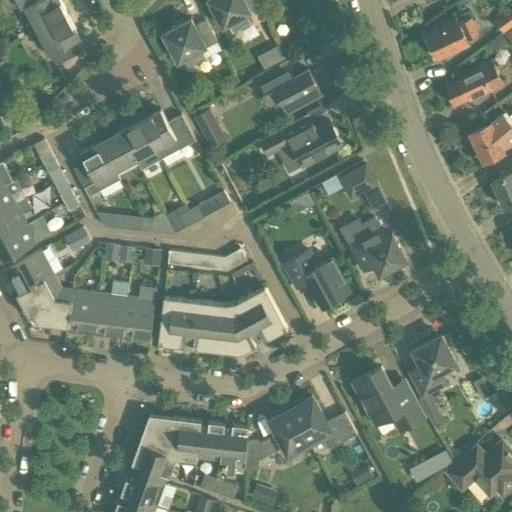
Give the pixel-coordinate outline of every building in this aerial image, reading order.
[(3,0),(5,3),(7,4),(9,6),(11,7),(13,7),(16,7),(19,7),(21,6),(25,15),(29,13),(38,28),(67,13),(60,0),(3,0)] [(209,0),(223,26),(229,23),(233,31),(249,22),(245,14),(250,11),(251,12),(262,6),(258,0),(209,0)] [(504,31),(510,26),(511,24),(511,7),(496,20),(504,31)] [(76,44),(82,41),(67,13),(38,28),(57,63),(80,51),(76,44)] [(479,34),(471,17),(459,22),(457,18),(426,32),(438,58),(469,44),(467,39),(479,34)] [(206,57),(201,49),(216,40),(205,19),(195,25),(191,18),(163,33),(178,61),(183,58),(188,67),(206,57)] [(278,44),(271,48),(278,61),(285,57),(278,44)] [(469,100),(501,85),(504,84),(492,58),(478,65),(480,68),(446,84),(454,103),(467,97),(469,100)] [(288,79),(282,68),(259,81),(271,103),(281,97),(288,110),(321,92),(309,68),(288,79)] [(0,108),(9,104),(2,91),(0,91),(0,108)] [(9,104),(0,108),(0,114),(5,124),(16,118),(9,104)] [(210,145),(226,136),(210,107),(194,116),(210,145)] [(179,119),(170,124),(161,109),(141,120),(156,148),(161,157),(181,146),(180,144),(190,139),(179,119)] [(483,161),(505,151),(504,149),(511,141),(511,124),(510,122),(511,120),(511,118),(506,110),(491,121),(469,131),(483,161)] [(315,127),(308,113),(260,138),(268,153),(290,141),(302,165),(342,144),(329,119),(315,127)] [(159,158),(161,157),(156,148),(141,120),(121,130),(136,159),(141,168),(159,158)] [(116,169),(136,159),(121,130),(101,141),(116,169)] [(89,196),(121,178),(116,169),(101,141),(80,152),(96,181),(84,187),(89,196)] [(45,164),(55,159),(50,150),(40,155),(45,164)] [(55,159),(45,164),(49,172),(59,166),(55,159)] [(0,187),(13,180),(3,161),(0,162),(0,187)] [(351,196),(376,183),(366,163),(341,177),(351,196)] [(511,165),(511,166),(511,167),(511,170),(492,180),(505,206),(511,202),(511,165)] [(0,211),(16,203),(11,194),(22,188),(16,178),(13,180),(0,187),(0,211)] [(65,202),(75,196),(71,188),(60,194),(65,202)] [(308,189),(290,198),(295,209),(313,200),(308,189)] [(75,196),(65,202),(69,210),(80,204),(75,196)] [(0,236),(26,222),(16,203),(0,211),(0,236)] [(189,209),(195,220),(204,215),(198,204),(189,209)] [(186,225),(195,220),(189,209),(180,214),(186,225)] [(140,228),(141,216),(131,215),(130,227),(140,228)] [(359,217),(341,227),(364,269),(374,264),(380,274),(406,259),(392,233),(385,236),(374,215),(361,222),(359,217)] [(141,216),(140,228),(150,230),(151,217),(141,216)] [(26,222),(0,236),(0,255),(3,260),(36,242),(26,222)] [(84,225),(65,235),(72,250),(91,240),(84,225)] [(117,256),(119,245),(108,243),(106,254),(117,256)] [(225,256),(227,269),(247,259),(241,247),(225,256)] [(19,299),(58,279),(41,248),(3,269),(11,284),(14,282),(19,291),(16,293),(19,299)] [(159,260),(161,249),(146,248),(145,259),(159,260)] [(198,266),(199,253),(169,249),(168,262),(198,266)] [(317,265),(308,249),(284,262),(297,286),(309,279),(323,305),(349,290),(331,257),(317,265)] [(227,269),(225,256),(199,253),(198,266),(227,269)] [(69,332),(74,289),(62,287),(58,279),(19,299),(28,316),(33,313),(38,323),(67,326),(66,331),(69,332)] [(131,295),(126,338),(138,340),(138,336),(151,337),(155,299),(156,286),(141,284),(139,296),(131,295)] [(237,300),(259,342),(287,327),(265,285),(237,300)] [(98,335),(103,292),(74,289),(69,332),(83,333),(83,329),(94,330),(93,335),(98,335)] [(126,338),(131,295),(103,292),(98,335),(110,336),(111,332),(121,334),(121,338),(126,338)] [(189,346),(194,299),(164,295),(158,342),(189,346)] [(221,350),(225,302),(194,299),(189,346),(221,350)] [(240,352),(259,342),(237,300),(225,302),(221,350),(240,352)] [(434,424),(444,418),(430,391),(447,382),(441,371),(457,362),(441,333),(412,349),(422,368),(411,374),(422,395),(419,397),(434,424)] [(405,426),(424,416),(404,378),(392,385),(381,365),(353,381),(356,386),(356,390),(357,393),(359,395),(361,397),(362,397),(375,423),(396,411),(405,426)] [(486,372),(472,379),(481,396),(495,388),(486,372)] [(289,404),(310,442),(326,434),(332,446),(357,433),(345,410),(326,421),(312,395),(306,399),(302,397),(289,404)] [(288,454),(310,442),(289,404),(277,411),(275,415),(269,419),(277,433),(261,441),(247,440),(244,462),(244,468),(258,469),(259,458),(283,445),(288,454)] [(196,459),(197,456),(201,419),(149,413),(129,469),(163,481),(166,482),(177,456),(196,459)] [(201,419),(197,456),(221,459),(225,422),(201,419)] [(228,460),(227,471),(235,472),(237,461),(238,461),(244,462),(247,440),(248,433),(249,424),(225,422),(221,459),(228,460)] [(486,454),(477,444),(447,471),(458,483),(470,472),(490,494),(497,488),(502,494),(511,485),(511,451),(502,440),(486,454)] [(427,458),(435,472),(453,462),(445,449),(427,458)] [(264,482),(280,488),(289,466),(273,459),(264,482)] [(121,492),(155,504),(163,481),(129,469),(121,492)] [(216,492),(221,479),(205,473),(200,486),(216,492)] [(237,485),(221,479),(216,492),(233,498),(237,485)] [(262,500),(267,486),(256,482),(251,496),(262,500)] [(152,511),(155,504),(121,492),(113,511),(152,511)] [(211,511),(216,500),(200,494),(194,511),(211,511)]
